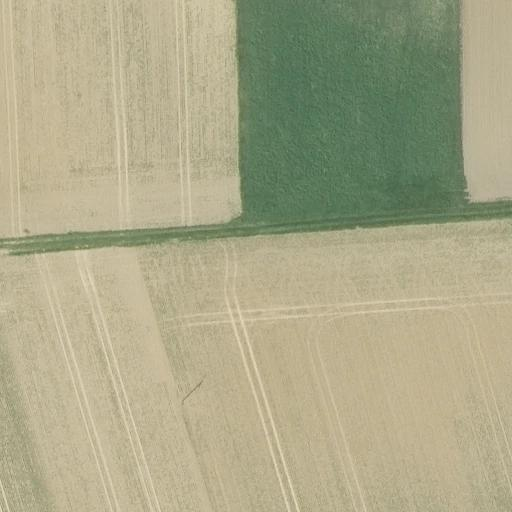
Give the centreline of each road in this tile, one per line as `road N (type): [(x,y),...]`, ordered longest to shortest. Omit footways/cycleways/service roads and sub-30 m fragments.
road 1 (track): [(511,213),(252,232)]
road 2 (track): [(0,249),(252,232)]
